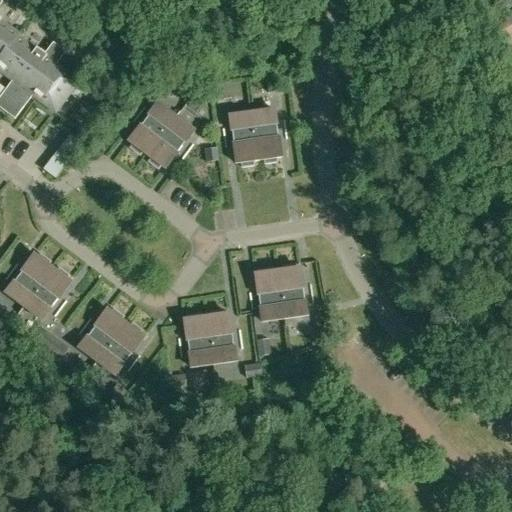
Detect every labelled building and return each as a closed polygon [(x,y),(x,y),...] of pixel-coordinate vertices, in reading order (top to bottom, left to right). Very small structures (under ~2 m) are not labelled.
[(0,0),(0,71),(12,81),(0,96),(0,108),(14,119),(32,96),(55,114),(79,82),(56,65),(66,52),(53,42),(44,54),(36,48),(36,49),(19,36),(20,34),(1,20),(2,19),(0,17),(0,5),(3,2),(0,0)] [(66,33),(55,25),(48,35),(59,43),(66,33)] [(186,77),(173,68),(161,85),(158,89),(171,98),(174,94),(180,86),(186,77)] [(280,92),(278,76),(265,79),(267,94),(280,92)] [(231,98),(228,83),(216,85),(217,96),(218,100),(231,98)] [(193,132),(157,104),(128,143),(132,146),(129,149),(139,157),(142,153),(151,160),(148,163),(158,171),(160,167),(165,170),(193,132)] [(276,163),(276,159),(281,158),(274,111),(229,117),(236,165),(241,164),(241,169),(253,167),(253,162),(263,161),(264,165),(276,163)] [(217,149),(204,151),(206,164),(218,162),(217,149)] [(63,170),(50,160),(43,170),(55,179),(63,170)] [(47,267),(50,263),(40,256),(38,259),(34,256),(5,294),(41,322),(70,283),(66,280),(69,277),(59,269),(56,273),(47,267)] [(272,273),(271,269),(259,271),(260,275),(255,276),(261,323),(306,317),(300,269),(295,270),(294,266),(282,267),(282,272),(272,273)] [(107,311),(78,349),(114,377),(143,338),(139,335),(142,332),(132,324),(129,328),(121,321),(123,318),(113,311),(111,314),(107,311)] [(189,321),(184,321),(191,369),(236,362),(229,315),(224,316),(223,311),(211,313),(212,317),(201,319),(200,315),(188,316),(189,321)] [(328,331),(326,316),(314,317),(316,333),(328,331)] [(56,340),(44,331),(36,341),(48,350),(56,340)] [(56,340),(48,350),(61,359),(68,349),(56,340)] [(268,340),(256,342),(259,357),(270,355),(268,340)] [(259,365),(244,367),(246,379),(254,378),(261,377),(259,365)] [(184,375),(168,378),(170,390),(186,388),(184,375)] [(116,401),(121,405),(129,395),(117,385),(109,396),(116,401)]
